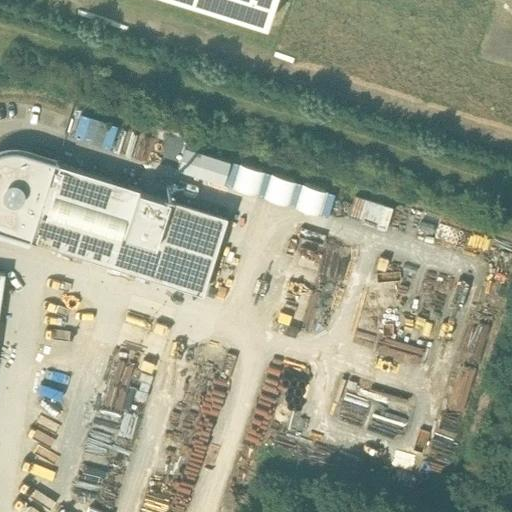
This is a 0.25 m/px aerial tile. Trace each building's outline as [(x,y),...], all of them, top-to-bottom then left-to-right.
[(80,111),(72,134),(112,148),(120,125),(80,111)] [(0,229),(31,239),(31,238),(55,161),(22,150),(7,150),(0,152),(0,229)] [(230,160),(223,184),(329,213),(335,189),(230,160)] [(169,197),(55,161),(31,238),(145,274),(169,197)] [(348,214),(387,227),(394,205),(355,192),(348,214)] [(227,215),(169,197),(145,274),(202,292),(227,215)] [(296,335),(301,317),(278,311),(273,328),(296,335)]
